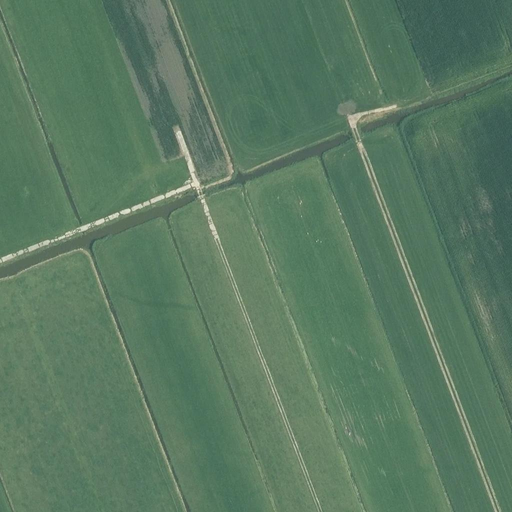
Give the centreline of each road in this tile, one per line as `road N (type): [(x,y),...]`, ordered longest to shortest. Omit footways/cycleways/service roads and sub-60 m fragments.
road 1 (track): [(321,511),(196,184),(0,261)]
road 2 (track): [(498,511),(350,119)]
